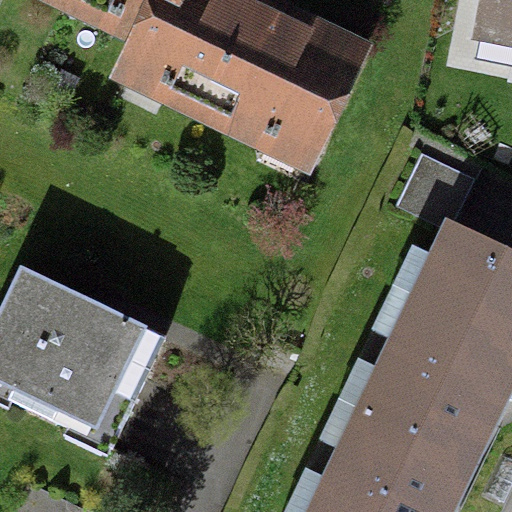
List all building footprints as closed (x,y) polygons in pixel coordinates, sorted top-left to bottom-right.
[(49,0),(147,45),(167,0),(49,0)] [(241,0),(167,0),(147,45),(128,84),(302,165),(355,53),(241,0)] [(511,0),(505,0),(503,12),(511,14),(511,0)] [(511,261),(452,232),(361,413),(476,471),(511,400),(511,261)] [(18,258),(0,297),(0,398),(113,451),(170,330),(18,258)] [(455,511),(476,471),(361,413),(311,511),(455,511)] [(30,480),(13,511),(78,511),(82,505),(30,480)]
